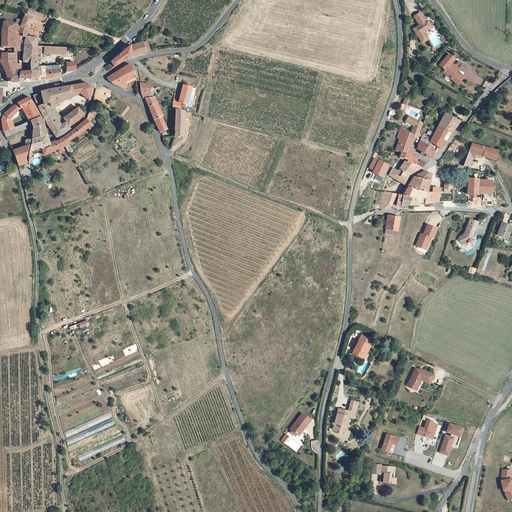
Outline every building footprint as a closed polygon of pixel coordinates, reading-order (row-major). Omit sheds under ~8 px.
[(18,31),(18,36),(20,37),(27,17),(35,21),(38,15),(24,9),(21,14),(18,13),(15,19),(11,30),(18,31)] [(410,19),(415,28),(409,31),(413,38),(414,38),(418,46),(424,42),(419,35),(427,30),(424,26),(423,26),(416,15),(410,19)] [(0,28),(9,30),(11,30),(15,19),(11,17),(9,22),(0,17),(0,28)] [(9,30),(0,28),(0,68),(2,81),(6,81),(7,71),(3,59),(3,52),(9,53),(9,30)] [(18,31),(11,30),(9,30),(9,53),(3,52),(3,59),(7,71),(14,71),(13,64),(9,64),(11,50),(14,50),(15,36),(18,36),(18,31)] [(20,38),(19,46),(26,46),(26,45),(30,46),(31,39),(20,37),(20,38)] [(60,55),(61,48),(30,46),(26,45),(26,46),(25,61),(25,70),(25,78),(32,78),(32,63),(32,58),(36,58),(36,53),(60,55)] [(138,50),(137,45),(130,47),(131,56),(130,57),(139,56),(138,50)] [(17,61),(25,61),(26,46),(19,46),(17,61)] [(110,62),(112,67),(130,57),(131,56),(130,47),(125,51),(118,56),(110,62)] [(434,67),(440,72),(437,75),(452,86),(457,80),(450,74),(453,70),(446,65),(449,61),(443,56),(434,67)] [(40,64),(32,63),(32,78),(40,78),(40,71),(40,64)] [(61,65),(61,74),(70,70),(70,64),(64,64),(64,66),(61,65)] [(107,78),(107,82),(122,90),(125,84),(124,82),(135,78),(133,67),(130,65),(124,69),(110,77),(107,78)] [(25,70),(14,71),(13,80),(17,80),(20,80),(21,78),(23,78),(25,78),(25,70)] [(14,71),(7,71),(6,81),(9,81),(13,81),(13,80),(14,71)] [(55,71),(40,71),(40,78),(40,79),(46,79),(55,76),(55,71)] [(51,105),(52,110),(54,109),(80,93),(89,102),(92,95),(92,89),(88,85),(50,91),(34,98),(40,109),(51,105)] [(141,98),(142,98),(149,99),(149,96),(150,96),(151,87),(150,87),(139,85),(141,98)] [(181,104),(188,106),(192,87),(182,85),(179,101),(173,100),(172,107),(180,109),(181,104)] [(160,118),(152,99),(149,99),(142,98),(143,99),(151,121),(153,120),(158,132),(164,130),(159,118),(160,118)] [(28,116),(31,123),(42,119),(36,107),(30,99),(20,105),(4,116),(4,119),(2,127),(4,132),(15,128),(9,122),(22,111),(26,117),(28,116)] [(51,105),(40,109),(45,118),(43,119),(42,119),(45,126),(47,126),(48,125),(55,138),(56,139),(57,139),(58,139),(60,138),(62,137),(64,136),(69,130),(69,129),(73,126),(77,124),(84,116),(78,109),(61,122),(59,123),(52,110),(51,105)] [(181,137),(183,113),(174,111),(172,139),(181,137)] [(445,114),(441,123),(439,127),(452,135),(460,123),(459,122),(445,114)] [(417,136),(422,121),(408,115),(406,121),(413,124),(409,132),(417,136)] [(45,126),(42,119),(31,123),(36,131),(35,143),(49,138),(44,128),(46,127),(45,126)] [(85,121),(63,142),(67,147),(70,145),(69,143),(86,131),(93,138),(98,134),(85,121)] [(15,128),(4,132),(5,135),(6,138),(28,131),(26,125),(15,128)] [(438,147),(442,149),(452,135),(439,127),(431,143),(438,147)] [(417,136),(409,132),(401,128),(398,135),(401,137),(396,151),(402,153),(411,157),(413,151),(411,143),(413,138),(417,136)] [(67,147),(63,142),(58,145),(57,144),(52,146),(49,138),(35,143),(30,154),(40,151),(43,152),(45,157),(67,147)] [(438,147),(431,143),(428,142),(420,139),(419,144),(430,149),(430,151),(435,153),(438,147)] [(17,164),(18,167),(28,164),(27,160),(33,144),(28,143),(27,150),(12,151),(15,158),(17,164)] [(430,149),(419,144),(417,151),(420,153),(420,154),(432,159),(435,153),(430,151),(430,149)] [(484,159),(497,162),(500,152),(473,145),(464,167),(469,168),(474,155),(484,157),(484,159)] [(402,153),(399,159),(399,160),(405,162),(421,169),(424,167),(426,163),(411,157),(402,153)] [(368,169),(373,171),(372,173),(383,178),(389,165),(373,158),(368,169)] [(404,164),(403,163),(401,166),(397,172),(391,168),(387,175),(403,184),(411,171),(414,173),(421,169),(405,162),(404,164)] [(425,197),(423,205),(438,203),(440,191),(432,189),(431,192),(426,191),(432,171),(431,170),(430,169),(428,170),(426,172),(416,176),(416,178),(413,178),(409,184),(403,195),(410,197),(409,206),(418,205),(420,197),(425,197)] [(389,178),(386,185),(398,191),(400,185),(389,178)] [(467,195),(493,195),(493,180),(467,179),(467,195)] [(445,190),(454,190),(455,183),(451,182),(446,182),(445,190)] [(384,193),(380,208),(390,207),(395,196),(384,193)] [(396,206),(399,207),(409,206),(410,197),(403,195),(402,198),(400,198),(397,200),(396,206)] [(383,232),(392,234),(395,221),(383,219),(379,235),(382,235),(383,232)] [(507,229),(497,226),(492,238),(504,242),(508,232),(506,231),(507,229)] [(410,249),(417,252),(419,247),(422,248),(424,243),(423,243),(424,240),(427,241),(431,231),(422,227),(418,238),(415,237),(410,249)] [(453,242),(454,244),(458,246),(462,243),(463,245),(467,246),(469,242),(466,241),(467,239),(468,240),(471,230),(462,227),(459,236),(458,236),(457,237),(454,239),(453,242)] [(348,355),(347,357),(353,360),(355,355),(358,356),(362,348),(361,347),(364,341),(354,336),(351,342),(349,341),(347,344),(349,346),(346,350),(345,353),(348,355)] [(417,384),(425,389),(430,381),(420,375),(419,376),(416,374),(412,372),(403,386),(412,392),(417,384)] [(328,423),(327,427),(332,429),(333,428),(334,428),(335,424),(339,425),(340,420),(342,421),(344,417),(348,418),(353,403),(346,400),(344,408),(345,409),(345,411),(333,408),(330,418),(328,423)] [(289,434),(294,437),(296,439),(308,423),(299,417),(287,432),(289,434)] [(419,426),(416,435),(433,440),(437,424),(433,423),(433,421),(426,419),(424,428),(419,426)] [(332,429),(339,431),(342,421),(340,420),(339,425),(335,424),(334,428),(333,428),(332,429)] [(444,434),(439,454),(449,456),(454,436),(461,438),(464,428),(448,424),(446,434),(444,434)] [(381,450),(389,453),(392,445),(397,447),(400,438),(386,434),(381,450)] [(370,463),(369,470),(378,471),(379,465),(379,464),(370,463)] [(385,472),(386,466),(379,465),(378,471),(377,481),(386,482),(387,476),(384,476),(384,472),(385,472)] [(496,475),(497,479),(496,480),(498,489),(499,489),(500,494),(504,499),(511,494),(507,487),(508,487),(506,478),(505,478),(506,470),(497,468),(496,475)]
